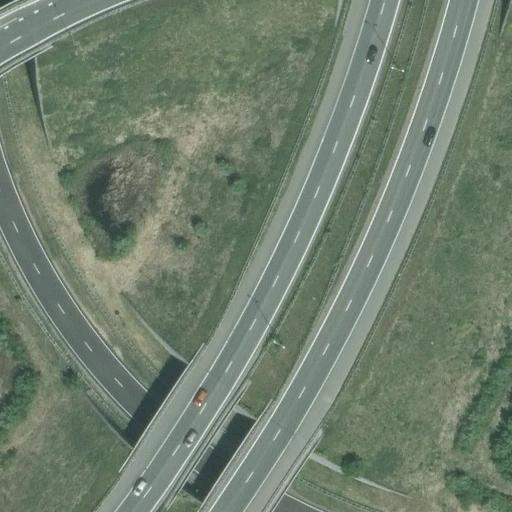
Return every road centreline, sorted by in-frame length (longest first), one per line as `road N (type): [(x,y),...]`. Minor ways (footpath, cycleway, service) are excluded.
road 1 (motorway): [(381,0),(336,142),(284,267),(221,381),(130,511)]
road 2 (motorway): [(226,511),(353,305),(411,168),(463,0)]
road 3 (motorway): [(0,193),(49,293),(126,393),(208,465),(291,511)]
